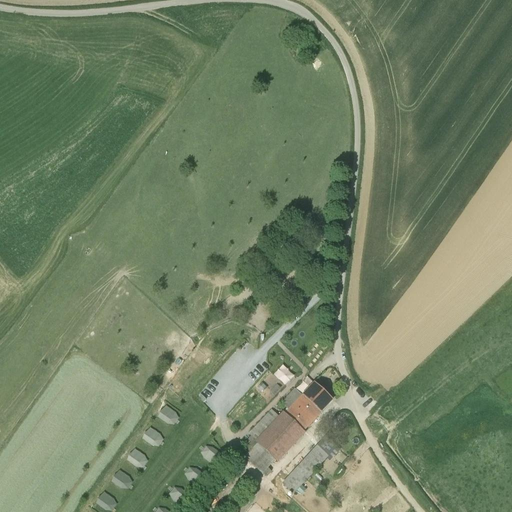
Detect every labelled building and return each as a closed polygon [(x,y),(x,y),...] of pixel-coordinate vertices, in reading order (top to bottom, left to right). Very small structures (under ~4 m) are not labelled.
[(304,432),(325,407),(332,400),(315,384),(308,391),(301,396),(285,413),(283,412),(278,417),(271,410),(248,433),(251,436),(242,445),(249,452),(245,456),(245,458),(266,478),(271,472),(268,468),(275,461),(277,464),(305,433),(304,432)] [(273,396),(280,388),(276,384),(269,392),(273,396)] [(158,416),(173,427),(182,414),(167,404),(158,416)] [(151,426),(143,437),(158,448),(166,437),(151,426)] [(201,451),(207,461),(220,453),(214,443),(201,451)] [(281,484),(294,495),(328,457),(316,446),(281,484)] [(128,460),(144,469),(151,457),(134,448),(128,460)] [(185,474),(193,482),(202,474),(193,465),(185,474)] [(118,470),(112,482),(129,490),(135,478),(118,470)] [(176,502),(186,496),(180,486),(170,492),(176,502)] [(96,502),(111,511),(112,511),(120,501),(104,491),(96,502)]
